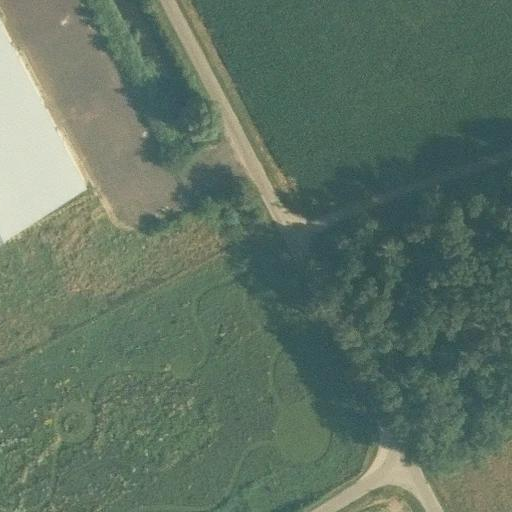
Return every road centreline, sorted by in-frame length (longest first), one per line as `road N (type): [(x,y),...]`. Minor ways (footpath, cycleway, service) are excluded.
road 1 (unclassified): [(411,460),(167,0)]
road 2 (track): [(511,149),(292,235)]
